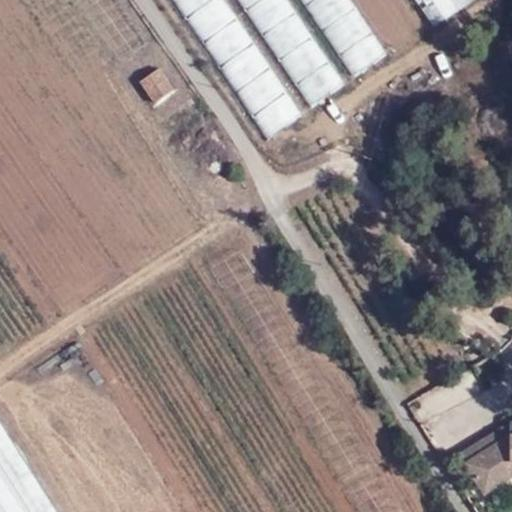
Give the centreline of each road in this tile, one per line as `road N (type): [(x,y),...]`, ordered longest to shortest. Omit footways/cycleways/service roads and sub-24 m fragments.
road 1 (track): [(269,192),(0,365)]
road 2 (track): [(511,302),(486,309),(456,302),(359,177),(343,168),(309,169),(270,194)]
road 3 (track): [(343,168),(357,99),(391,70),(420,63),(511,136)]
